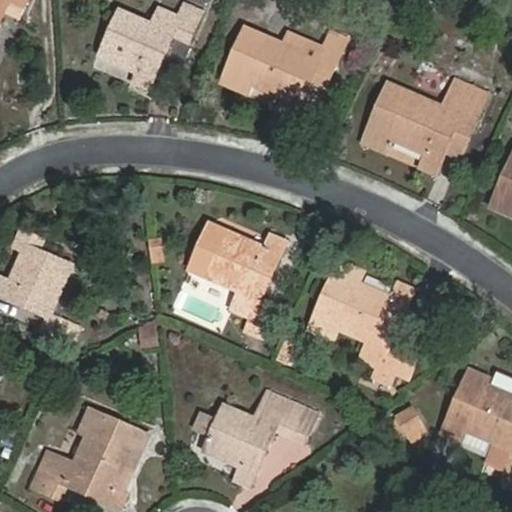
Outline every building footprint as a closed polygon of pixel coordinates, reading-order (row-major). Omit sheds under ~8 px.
[(25,19),(32,0),(0,0),(0,33),(10,12),(25,19)] [(143,85),(157,91),(180,36),(195,43),(208,12),(190,4),(185,17),(168,10),(160,26),(128,12),(109,58),(148,74),(143,85)] [(306,56),(275,43),(255,89),(292,105),(287,116),(301,123),(324,68),(338,74),(351,42),(335,35),(327,53),(310,46),(306,56)] [(393,146),(430,163),(425,174),(439,180),(464,126),(477,133),(491,101),(461,89),(448,117),(391,91),(366,147),(388,157),(393,146)] [(269,304),(291,250),(279,245),(274,257),(218,234),(200,277),(265,306),(254,335),(270,343),(284,311),(269,304)] [(160,239),(147,242),(152,264),(166,261),(160,239)] [(53,315),(75,266),(30,246),(14,283),(4,279),(0,287),(0,295),(49,317),(42,332),(73,345),(81,328),(53,315)] [(404,379),(411,362),(396,356),(418,303),(405,297),(400,308),(362,292),(366,283),(343,274),(318,338),(338,347),(343,336),(375,350),(392,357),(385,377),(381,386),(398,393),(404,379)] [(142,348),(158,346),(155,326),(139,328),(142,348)] [(392,357),(375,350),(367,369),(385,377),(392,357)] [(423,367),(411,362),(404,379),(416,385),(423,367)] [(511,491),(511,401),(490,391),(494,382),(477,374),(447,436),(465,444),(469,435),(498,449),(489,467),(509,477),(504,488),(511,491)] [(302,442),(314,411),(296,404),(285,433),(235,413),(217,458),(254,473),(249,484),(265,490),(287,436),(302,442)] [(327,417),(314,411),(302,442),(315,448),(327,417)] [(121,493),(145,438),(92,415),(83,434),(92,438),(79,465),(57,455),(49,475),(43,472),(35,490),(65,504),(72,489),(123,511),(124,511),(131,498),(129,497),(121,493)] [(409,445),(423,437),(413,420),(400,428),(409,445)] [(430,448),(423,437),(409,445),(416,456),(430,448)] [(153,442),(145,438),(121,493),(129,497),(153,442)]
